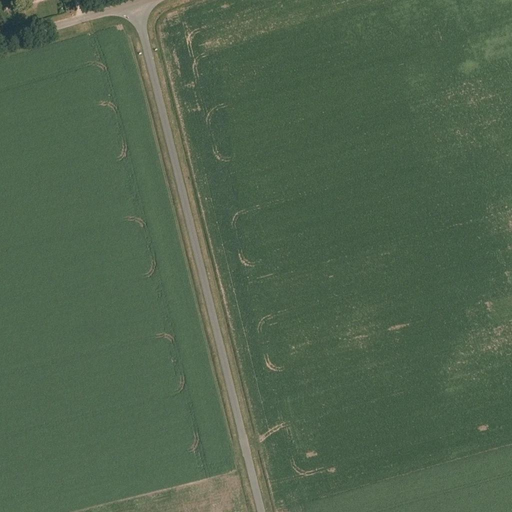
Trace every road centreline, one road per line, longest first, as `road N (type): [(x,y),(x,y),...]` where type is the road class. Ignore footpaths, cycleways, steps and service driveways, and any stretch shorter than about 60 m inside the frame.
road 1 (unclassified): [(261,511),(134,4)]
road 2 (unclassified): [(0,43),(134,4)]
